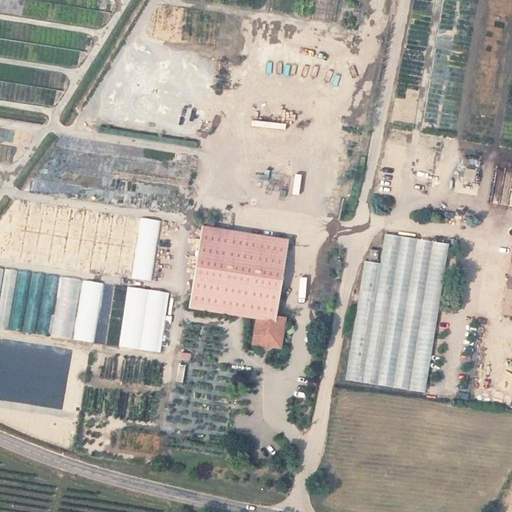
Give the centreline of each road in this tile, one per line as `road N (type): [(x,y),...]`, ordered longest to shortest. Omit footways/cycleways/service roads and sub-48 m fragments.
road 1 (track): [(402,0),(316,434),(292,511)]
road 2 (tertiary): [(251,511),(88,472),(0,437)]
